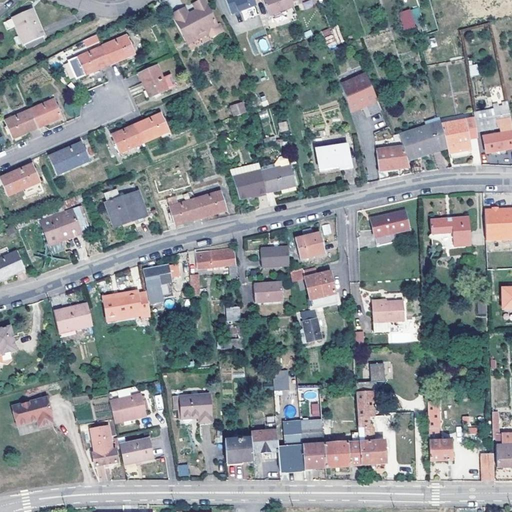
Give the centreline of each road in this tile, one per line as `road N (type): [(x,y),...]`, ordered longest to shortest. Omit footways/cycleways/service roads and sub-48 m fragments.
road 1 (residential): [(511,178),(405,185),(148,247),(0,298)]
road 2 (tertiary): [(0,506),(112,493),(511,493)]
